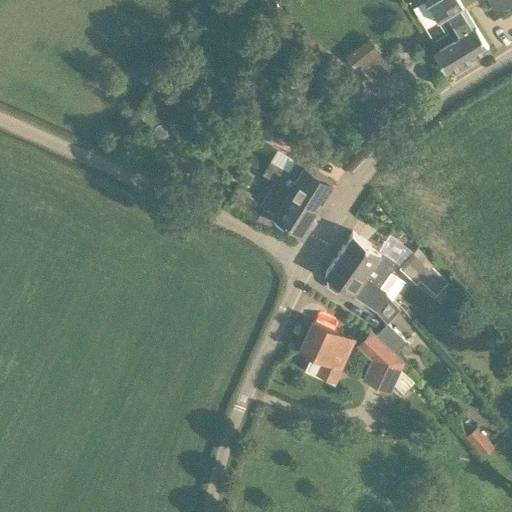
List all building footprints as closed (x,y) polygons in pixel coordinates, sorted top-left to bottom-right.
[(446,71),(488,45),(463,6),(459,0),(421,0),(419,2),(433,23),(445,16),(457,35),(433,50),(446,71)] [(511,0),(478,0),(480,1),(481,0),(489,0),(496,12),(511,2),(511,0)] [(368,37),(345,56),(359,72),(381,52),(368,37)] [(212,137),(235,152),(244,137),(220,123),(212,137)] [(282,188),(284,185),(317,207),(331,184),(275,148),(259,174),(272,182),(282,188)] [(202,191),(206,171),(191,168),(187,188),(202,191)] [(317,207),(284,185),(282,188),(272,182),(258,205),(251,200),(238,192),(229,206),(265,227),(274,212),(303,229),(317,207)] [(399,266),(400,266),(413,252),(414,250),(390,233),(379,249),(353,231),(338,254),(365,273),(363,277),(384,292),(385,290),(386,291),(397,275),(391,271),(397,262),(400,265),(399,266)] [(400,266),(416,281),(420,278),(436,293),(448,281),(430,264),(428,266),(413,252),(400,266)] [(375,304),(384,292),(363,277),(365,273),(338,254),(326,271),(375,304)] [(342,371),(339,370),(353,338),(341,332),(314,320),(301,348),(309,352),(301,370),(335,386),(342,371)] [(395,352),(407,340),(388,322),(376,335),(395,352)] [(395,352),(376,335),(372,331),(359,344),(375,359),(366,379),(390,390),(404,360),(395,352)] [(483,455),(492,448),(475,428),(466,436),(483,455)]
